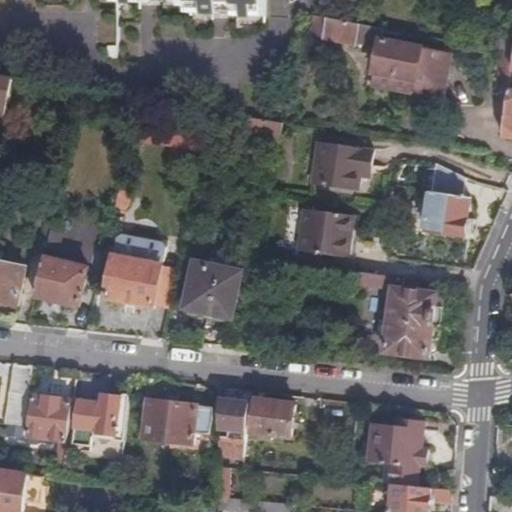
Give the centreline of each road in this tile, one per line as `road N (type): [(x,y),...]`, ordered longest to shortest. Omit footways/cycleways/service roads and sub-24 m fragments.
road 1 (residential): [(479,394),(0,343)]
road 2 (residential): [(0,25),(54,33),(97,70),(160,81),(201,70),(317,0)]
road 3 (residential): [(479,394),(487,291),(511,232)]
